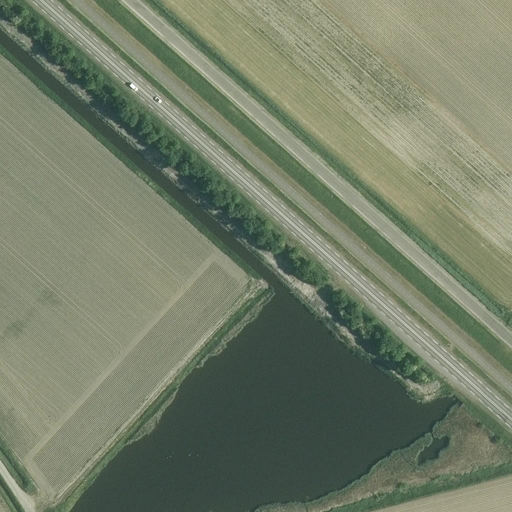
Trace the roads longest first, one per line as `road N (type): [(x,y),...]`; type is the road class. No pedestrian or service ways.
road 1 (primary): [(511,418),(40,0)]
road 2 (unclassified): [(511,341),(128,0)]
